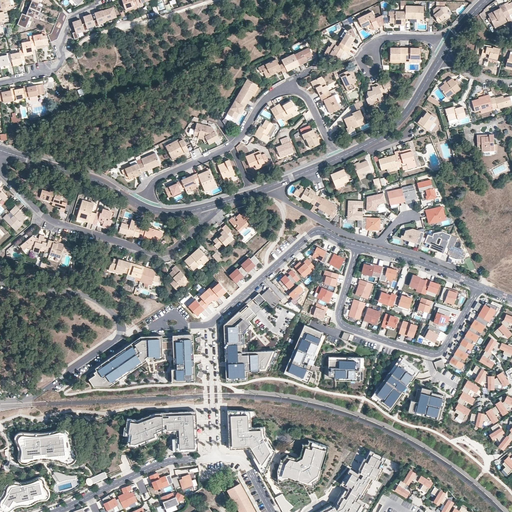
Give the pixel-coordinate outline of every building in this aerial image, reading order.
[(0,0),(0,5),(1,8),(0,8),(0,12),(3,12),(6,11),(14,9),(13,5),(10,6),(9,0),(0,0)] [(20,16),(17,24),(25,28),(30,17),(33,18),(34,14),(38,16),(41,8),(37,6),(39,3),(38,2),(38,0),(31,0),(25,15),(23,14),(21,17),(20,16)] [(122,0),(125,8),(133,5),(134,8),(135,9),(138,8),(135,0),(122,0)] [(507,2),(503,4),(509,15),(511,13),(511,1),(508,4),(507,2)] [(509,15),(503,4),(499,6),(500,8),(488,14),(493,23),(504,18),(509,15)] [(423,6),(405,6),(405,12),(405,19),(423,19),(423,6)] [(445,10),(445,7),(437,6),(433,10),(433,15),(436,19),(436,20),(439,23),(444,18),(447,18),(450,16),(448,13),(445,10)] [(72,33),(74,40),(78,39),(77,34),(83,32),(87,30),(87,29),(94,27),(94,28),(98,27),(98,25),(105,23),(104,21),(116,17),(113,8),(104,10),(104,12),(103,13),(102,11),(95,14),(97,20),(93,21),(91,15),(84,17),(86,23),(82,25),(80,20),(73,23),(76,32),(72,33)] [(60,10),(54,25),(51,34),(47,35),(50,41),(54,39),(53,39),(58,37),(57,36),(59,33),(58,32),(61,29),(60,28),(63,25),(62,23),(65,20),(64,19),(66,16),(60,10)] [(362,27),(369,24),(371,29),(372,30),(374,30),(377,28),(377,27),(379,26),(372,12),(357,19),(362,27)] [(395,25),(405,25),(405,19),(405,12),(395,12),(395,15),(390,15),(390,23),(395,23),(395,25)] [(375,19),(379,26),(384,23),(382,15),(375,19)] [(504,18),(493,23),(495,27),(506,21),(504,18)] [(340,42),(351,49),(353,45),(351,44),(350,44),(353,37),(355,35),(352,28),(347,30),(346,33),(340,42)] [(42,34),(33,35),(35,46),(44,44),(44,45),(48,44),(45,32),(42,32),(42,34)] [(30,41),(21,43),(22,47),(23,53),(32,51),(32,49),(35,48),(35,46),(33,35),(29,36),(30,41)] [(351,49),(340,42),(338,46),(332,43),(329,47),(328,46),(324,53),(329,56),(330,54),(339,59),(344,50),(348,53),(351,49)] [(489,54),(488,57),(497,59),(499,48),(493,47),(492,48),(486,46),(485,50),(482,49),(480,57),(484,57),(485,53),(489,54)] [(21,60),(24,60),(24,56),(23,53),(22,47),(18,48),(19,52),(10,54),(12,62),(12,64),(21,62),(21,60)] [(399,62),(404,62),(404,48),(389,47),(390,58),(399,58),(399,62)] [(294,55),(299,65),(314,58),(309,48),(294,55)] [(404,48),(404,62),(410,62),(410,59),(420,59),(420,48),(404,48)] [(10,54),(10,52),(6,53),(6,55),(0,55),(0,66),(9,65),(8,63),(12,62),(10,54)] [(294,54),(281,60),(283,64),(287,70),(287,71),(299,65),(294,55),(294,54)] [(282,73),(287,70),(283,64),(279,66),(276,59),(261,66),(264,73),(265,75),(269,73),(270,76),(274,74),(274,73),(277,71),(277,72),(281,71),(282,73)] [(342,76),(340,77),(348,91),(356,87),(354,83),(355,82),(353,77),(352,78),(351,74),(353,73),(351,69),(341,74),(342,76)] [(315,87),(320,96),(328,92),(321,76),(312,81),(315,87)] [(385,83),(378,86),(382,93),(388,90),(389,91),(393,89),(395,90),(400,88),(397,83),(396,82),(393,77),(386,81),(385,83)] [(440,88),(446,95),(453,90),(454,92),(460,88),(457,84),(459,83),(456,79),(454,81),(452,78),(447,82),(444,84),(440,88)] [(247,79),(236,97),(246,103),(249,98),(254,91),(257,85),(247,79)] [(379,101),(379,102),(385,99),(382,93),(378,86),(376,82),(372,85),(372,83),(368,84),(366,99),(368,103),(373,101),(374,103),(379,101)] [(43,94),(41,84),(27,87),(26,85),(22,86),(23,88),(25,98),(43,94)] [(16,99),(25,98),(23,88),(14,90),(13,88),(10,89),(10,90),(12,98),(15,97),(16,99)] [(0,90),(0,100),(3,100),(3,102),(12,100),(12,98),(10,90),(1,92),(1,90),(0,90)] [(328,92),(320,96),(322,100),(323,99),(330,113),(339,108),(333,95),(331,96),(329,91),(328,92)] [(490,99),(489,95),(485,96),(485,97),(479,99),(472,101),(475,112),(480,110),(492,107),(490,99)] [(493,109),(498,108),(498,109),(511,104),(511,102),(510,97),(510,96),(503,98),(501,99),(500,97),(495,98),(495,97),(490,99),(492,107),(493,109)] [(246,103),(236,97),(227,114),(236,118),(239,113),(243,105),(245,107),(246,103)] [(280,104),(270,109),(277,121),(291,113),(293,116),(298,113),(291,101),(281,106),(280,104)] [(445,109),(448,120),(457,117),(457,119),(466,117),(462,106),(455,108),(454,106),(445,109)] [(344,119),(348,128),(352,126),(353,128),(354,128),(365,123),(359,109),(352,113),(353,115),(344,119)] [(422,117),(418,123),(428,130),(436,119),(427,112),(423,118),(422,117)] [(259,126),(254,135),(267,142),(270,137),(271,138),(276,127),(273,125),(273,124),(265,119),(261,127),(259,126)] [(218,139),(213,127),(196,123),(194,135),(198,136),(197,138),(203,139),(205,143),(207,142),(208,144),(218,139)] [(312,130),(302,134),(304,139),(306,138),(311,148),(319,144),(312,130)] [(297,142),(303,138),(299,132),(293,136),(297,142)] [(486,136),(486,134),(477,134),(477,149),(481,149),(481,150),(494,150),(494,134),(489,134),(489,136),(486,136)] [(288,137),(280,140),(282,145),(276,147),(280,157),(294,152),(288,137)] [(179,141),(178,140),(165,146),(172,159),(188,150),(183,139),(179,141)] [(399,151),(394,152),(395,155),(398,165),(399,167),(402,166),(402,164),(406,163),(408,168),(416,166),(411,148),(402,151),(402,153),(400,153),(399,152),(399,151)] [(255,164),(255,166),(264,162),(265,165),(269,163),(265,153),(261,155),(260,151),(246,156),(250,166),(255,164)] [(138,164),(141,172),(160,164),(155,153),(141,159),(142,162),(138,164)] [(398,165),(395,155),(378,160),(381,170),(388,168),(398,165)] [(218,165),(224,179),(231,176),(235,174),(229,160),(225,161),(225,162),(218,165)] [(360,163),(354,166),(358,175),(371,169),(367,160),(360,163)] [(129,177),(141,172),(138,164),(137,163),(125,168),(127,173),(129,177)] [(331,177),(335,186),(343,182),(349,180),(344,169),(335,172),(336,174),(331,177)] [(197,173),(192,175),(196,183),(200,181),(203,187),(206,186),(208,190),(216,187),(209,170),(198,175),(197,173)] [(185,188),(187,193),(198,188),(196,183),(192,175),(181,180),(185,188)] [(373,180),(387,250),(420,258),(379,178),(373,180)] [(417,183),(419,191),(425,190),(427,195),(425,195),(426,199),(436,197),(433,188),(432,184),(431,184),(430,179),(417,183)] [(185,188),(181,180),(177,182),(177,183),(165,188),(169,198),(181,192),(180,190),(185,188)] [(405,202),(405,204),(412,203),(411,199),(416,197),(414,186),(413,186),(412,181),(401,184),(401,186),(405,202)] [(400,203),(405,202),(401,186),(386,189),(390,204),(400,202),(400,203)] [(314,204),(318,196),(314,194),(315,192),(310,189),(308,192),(300,187),(299,190),(297,188),(293,194),(305,200),(305,199),(314,204)] [(43,190),(41,195),(45,196),(44,199),(44,200),(53,203),(53,202),(59,204),(62,193),(51,189),(50,192),(43,190)] [(474,200),(471,201),(473,207),(477,205),(475,199),(482,197),(479,190),(471,192),(474,200)] [(376,204),(385,201),(383,193),(367,197),(366,210),(376,210),(376,204)] [(310,211),(312,211),(315,206),(333,217),(336,212),(338,209),(335,207),(336,205),(323,198),(323,199),(318,196),(314,204),(313,205),(310,211)] [(83,221),(93,223),(96,214),(91,212),(94,204),(82,200),(77,216),(84,219),(83,221)] [(357,227),(362,227),(362,217),(362,213),(363,201),(348,200),(348,211),(350,211),(349,219),(357,219),(357,227)] [(9,217),(7,215),(6,214),(3,218),(15,230),(18,227),(16,224),(19,220),(21,222),(25,217),(18,211),(19,210),(15,206),(9,211),(10,212),(13,215),(10,219),(9,218),(9,217)] [(426,212),(429,223),(445,220),(442,207),(429,210),(426,212)] [(96,214),(93,223),(96,225),(98,221),(103,222),(102,224),(110,227),(112,220),(109,219),(111,212),(103,209),(101,213),(96,212),(96,214)] [(232,217),(229,220),(241,233),(246,229),(244,227),(248,223),(246,222),(250,219),(244,212),(241,215),(239,214),(236,217),(238,220),(236,221),(232,217)] [(362,227),(362,229),(366,229),(366,230),(377,230),(379,228),(380,218),(362,217),(362,227)] [(119,231),(138,238),(142,225),(142,223),(131,220),(129,225),(121,223),(119,231)] [(227,234),(231,230),(226,224),(222,228),(227,234)] [(142,225),(138,238),(142,239),(143,239),(143,237),(152,240),(158,242),(162,232),(142,225)] [(232,239),(227,234),(222,228),(221,227),(218,230),(221,233),(222,234),(218,238),(217,237),(212,241),(215,243),(214,245),(217,248),(223,243),(225,245),(232,239)] [(420,244),(424,232),(412,229),(405,230),(404,235),(402,235),(400,238),(420,244)] [(443,252),(451,234),(442,231),(433,233),(432,236),(427,235),(424,243),(430,245),(428,248),(443,253),(443,252)] [(451,234),(443,252),(449,255),(449,256),(454,259),(463,258),(465,253),(463,249),(453,246),(457,237),(451,234)] [(47,246),(49,240),(44,238),(44,236),(40,235),(38,240),(36,240),(32,235),(20,246),(24,250),(25,249),(27,248),(31,249),(33,250),(33,251),(39,253),(40,249),(41,247),(46,249),(47,246)] [(53,242),(49,240),(47,246),(52,247),(50,253),(61,257),(62,251),(64,246),(58,244),(58,243),(58,242),(54,240),(53,242)] [(330,253),(317,247),(313,256),(321,260),(320,261),(325,263),(330,253)] [(184,260),(190,267),(193,265),(196,267),(201,262),(203,264),(208,259),(198,248),(184,260)] [(217,262),(221,259),(215,252),(211,255),(217,262)] [(334,255),(334,254),(330,252),(330,253),(325,263),(324,264),(329,266),(330,264),(339,268),(343,259),(337,255),(337,256),(334,255)] [(251,269),(256,265),(254,263),(258,260),(254,256),(250,259),(249,257),(241,265),(242,266),(244,268),(248,272),(252,277),(255,274),(251,269)] [(470,257),(465,260),(470,271),(475,268),(470,257)] [(127,273),(130,263),(118,259),(118,260),(114,259),(112,262),(111,265),(110,265),(108,270),(114,272),(115,269),(123,272),(127,273)] [(304,277),(315,266),(308,259),(302,264),(300,262),(295,267),(304,277)] [(380,277),(383,267),(378,266),(378,267),(374,266),(374,265),(373,264),(366,262),(364,263),(362,273),(380,277)] [(144,267),(130,263),(127,273),(135,276),(140,278),(144,267)] [(170,283),(176,289),(180,286),(181,287),(184,284),(185,284),(189,281),(175,266),(172,269),(173,270),(169,274),(175,279),(170,283)] [(148,268),(144,267),(140,278),(139,281),(151,285),(153,281),(154,281),(153,282),(157,283),(158,277),(154,276),(155,272),(147,270),(148,268)] [(395,277),(397,270),(383,267),(380,277),(379,280),(385,282),(386,279),(392,280),(393,277),(395,277)] [(240,287),(243,285),(239,280),(248,272),(244,268),(240,271),(239,269),(237,268),(229,275),(240,287)] [(286,275),(278,282),(282,286),(284,285),(288,289),(300,279),(292,270),(289,273),(290,274),(287,277),(286,275)] [(339,275),(325,270),(323,275),(326,276),(324,283),(335,287),(339,275)] [(422,292),(426,281),(421,279),(421,278),(413,275),(409,285),(417,288),(416,291),(422,292)] [(367,298),(372,283),(360,279),(359,284),(356,294),(367,298)] [(440,285),(426,280),(426,281),(422,292),(426,294),(427,289),(437,293),(440,285)] [(211,287),(207,291),(214,298),(220,305),(223,302),(219,297),(223,293),(224,291),(225,292),(226,290),(219,283),(213,289),(211,287)] [(333,292),(319,286),(316,292),(320,294),(318,298),(328,302),(333,292)] [(455,298),(458,292),(444,287),(440,299),(457,305),(459,299),(455,298)] [(280,301),(269,288),(261,295),(265,300),(273,308),(279,303),(280,301)] [(203,299),(199,303),(210,314),(213,312),(208,306),(209,305),(208,304),(214,298),(207,291),(207,290),(200,296),(203,299)] [(394,304),(397,296),(397,295),(391,293),(391,295),(381,292),(378,301),(393,306),(394,304)] [(259,293),(253,299),(259,306),(265,300),(261,295),(260,294),(259,293)] [(409,308),(412,299),(401,295),(401,297),(397,296),(394,304),(398,306),(397,307),(401,308),(402,306),(409,308)] [(428,312),(432,301),(422,298),(417,313),(423,315),(424,311),(428,312)] [(365,302),(354,299),(349,316),(359,319),(363,307),(364,307),(365,302)] [(197,300),(189,306),(197,315),(201,311),(207,317),(210,314),(199,303),(197,300)] [(486,326),(497,307),(488,303),(486,305),(485,305),(484,306),(478,302),(474,309),(480,312),(476,320),(484,325),(486,326)] [(317,303),(316,307),(313,314),(323,318),(327,308),(317,303)] [(247,372),(267,371),(276,350),(254,351),(254,354),(242,354),(242,352),(242,343),(242,332),(248,326),(252,323),(249,320),(256,314),(247,304),(229,320),(232,323),(228,326),(228,333),(224,333),(224,339),(227,339),(228,361),(225,361),(226,378),(242,377),(247,377),(247,372)] [(380,312),(368,308),(364,320),(376,324),(380,312)] [(447,323),(451,312),(439,308),(434,322),(442,325),(443,321),(447,323)] [(398,319),(385,314),(381,326),(386,327),(387,324),(395,327),(398,319)] [(476,320),(469,316),(467,319),(473,323),(469,330),(476,334),(478,330),(480,331),(484,325),(476,320)] [(509,325),(511,322),(504,319),(501,323),(502,324),(506,328),(509,325)] [(417,326),(403,321),(399,334),(403,335),(403,333),(407,334),(413,337),(417,326)] [(506,328),(502,324),(494,332),(498,337),(503,333),(508,337),(511,334),(506,328)] [(307,326),(305,325),(292,355),(294,356),(307,326)] [(440,331),(429,325),(422,337),(434,343),(440,331)] [(323,332),(307,326),(294,356),(292,355),(285,370),(309,380),(308,381),(314,384),(316,379),(311,376),(313,371),(310,370),(304,368),(305,366),(310,369),(312,364),(313,365),(325,335),(322,334),(323,332)] [(461,330),(467,333),(464,339),(471,343),(473,339),(475,340),(478,335),(476,334),(469,330),(463,326),(461,330)] [(344,332),(341,338),(348,341),(348,339),(350,334),(346,333),(346,332),(344,332)] [(194,359),(193,334),(172,335),(172,338),(190,337),(191,359),(194,359)] [(464,339),(458,335),(456,339),(461,342),(458,348),(465,352),(468,348),(470,349),(473,344),(471,343),(464,339)] [(163,355),(162,338),(153,339),(153,336),(144,336),(140,336),(125,347),(126,349),(117,356),(115,354),(101,364),(102,366),(97,370),(98,372),(92,377),(97,384),(99,383),(101,386),(108,386),(110,384),(108,382),(115,377),(117,379),(128,371),(126,368),(144,356),(149,356),(163,355)] [(191,359),(190,337),(172,338),(174,369),(171,369),(172,379),(178,379),(179,382),(183,382),(183,379),(195,378),(194,359),(191,359)] [(498,349),(500,343),(496,342),(489,338),(483,350),(484,350),(488,352),(491,347),(498,350),(498,349)] [(511,351),(511,348),(500,343),(498,349),(504,351),(502,354),(510,357),(511,351)] [(452,345),(450,348),(456,351),(453,357),(461,362),(463,358),(464,359),(468,354),(465,352),(458,348),(452,345)] [(117,356),(126,349),(125,347),(115,354),(117,356)] [(487,360),(490,354),(488,352),(484,350),(481,356),(480,355),(477,361),(489,368),(492,363),(487,360)] [(447,354),(445,357),(451,360),(449,364),(460,370),(461,368),(462,369),(465,364),(461,362),(453,357),(447,354)] [(128,371),(146,358),(144,356),(126,368),(128,371)] [(391,373),(403,358),(400,356),(389,372),(391,373)] [(360,367),(360,357),(349,357),(348,360),(329,359),(328,366),(328,376),(324,376),(324,379),(335,379),(335,377),(360,377),(360,367)] [(389,407),(417,369),(403,358),(391,373),(389,372),(386,376),(391,379),(389,382),(387,380),(381,388),(378,386),(372,395),(389,407)] [(445,367),(442,359),(434,362),(437,370),(445,367)] [(485,372),(475,366),(471,372),(476,375),(473,381),(478,384),(480,381),(484,375),(485,372)] [(389,407),(372,395),(371,397),(390,411),(420,370),(417,369),(389,407)] [(285,370),(284,373),(308,383),(308,381),(309,380),(285,370)] [(509,384),(502,373),(497,376),(499,377),(495,379),(492,379),(492,386),(498,386),(502,383),(505,387),(509,384)] [(492,379),(493,377),(486,377),(484,375),(480,381),(484,384),(487,384),(487,390),(493,390),(492,386),(492,379)] [(389,382),(391,379),(386,376),(378,386),(381,388),(387,380),(389,382)] [(97,384),(92,377),(89,379),(94,386),(101,386),(99,383),(97,384)] [(478,389),(466,382),(463,387),(464,387),(469,390),(475,393),(478,389)] [(469,390),(464,387),(460,393),(461,393),(466,396),(469,390)] [(439,405),(442,395),(418,389),(416,395),(420,396),(418,402),(414,401),(410,400),(408,408),(439,416),(442,406),(439,405)] [(466,396),(461,393),(458,398),(459,399),(465,402),(470,405),(473,400),(466,396)] [(461,408),(465,402),(459,399),(455,404),(456,405),(461,408)] [(501,404),(499,402),(494,405),(496,407),(499,413),(502,416),(507,413),(505,410),(501,404)] [(461,408),(456,405),(454,410),(456,411),(465,417),(468,412),(461,408)] [(499,413),(496,407),(490,410),(494,416),(499,413)] [(439,416),(408,408),(407,411),(439,419),(439,416)] [(253,447),(250,449),(255,458),(259,457),(259,464),(258,466),(265,470),(269,464),(267,463),(270,460),(269,459),(273,454),(269,452),(272,448),(266,436),(263,438),(261,435),(264,433),(264,427),(257,427),(257,429),(253,429),(253,427),(251,427),(248,427),(248,421),(247,417),(254,416),(256,415),(254,411),(227,410),(227,413),(231,413),(233,417),(231,418),(233,422),(231,423),(233,427),(231,428),(233,432),(231,433),(233,438),(232,438),(234,442),(232,443),(234,447),(237,445),(248,444),(253,447)] [(494,416),(490,410),(485,413),(486,416),(490,421),(492,425),(497,422),(494,416)] [(137,420),(127,418),(126,427),(125,435),(128,435),(127,446),(134,447),(158,438),(157,435),(162,433),(176,432),(177,438),(173,439),(173,451),(183,451),(198,450),(196,411),(155,413),(137,420)] [(462,423),(465,417),(456,411),(454,414),(458,416),(456,420),(462,423)] [(231,413),(227,413),(229,449),(248,448),(249,451),(250,449),(253,447),(248,444),(237,445),(234,447),(232,443),(234,442),(232,438),(233,438),(231,433),(233,432),(231,428),(233,427),(231,423),(233,422),(231,418),(233,417),(231,413)] [(480,429),(483,416),(477,415),(477,417),(475,423),(474,427),(480,429)] [(75,450),(72,443),(71,438),(71,430),(69,428),(68,426),(65,425),(50,431),(43,432),(38,432),(21,431),(17,432),(15,434),(14,436),(14,439),(17,445),(18,448),(18,453),(17,456),(17,458),(18,461),(20,462),(23,464),(26,463),(30,462),(40,459),(51,461),(56,462),(66,465),(69,464),(72,463),(74,461),(76,456),(76,453),(75,450)] [(493,434),(500,430),(497,425),(490,430),(493,434)] [(501,436),(503,435),(500,430),(493,434),(489,437),(492,442),(497,439),(501,436)] [(501,446),(505,440),(503,439),(501,436),(497,439),(501,446)] [(502,452),(510,442),(507,439),(506,438),(505,440),(501,446),(498,449),(502,452)] [(277,471),(278,479),(283,478),(284,474),(288,474),(288,477),(293,477),(298,476),(298,480),(302,480),(305,479),(305,482),(313,481),(317,479),(315,474),(320,468),(317,466),(320,462),(323,458),(321,457),(326,452),(322,449),(325,445),(309,440),(308,444),(306,444),(306,448),(302,458),(299,457),(298,460),(296,461),(293,460),(287,455),(282,460),(283,461),(281,464),(279,464),(277,471)] [(173,451),(173,445),(170,445),(164,453),(173,451)] [(249,451),(263,475),(265,470),(258,466),(259,464),(259,457),(255,458),(250,449),(249,451)] [(355,511),(361,504),(364,506),(366,502),(358,498),(360,495),(361,492),(364,493),(369,484),(367,483),(370,477),(372,479),(374,480),(376,475),(379,477),(383,467),(381,467),(386,458),(382,456),(380,459),(372,455),(374,452),(370,450),(366,458),(364,457),(359,468),(360,469),(358,473),(350,469),(348,472),(351,474),(346,482),(343,480),(340,486),(341,491),(338,497),(340,498),(336,504),(334,503),(332,506),(331,505),(320,511),(355,511)] [(511,470),(511,467),(505,461),(502,464),(506,467),(503,469),(508,474),(511,470)] [(315,474),(317,479),(319,478),(323,464),(320,462),(317,466),(320,468),(315,474)] [(409,481),(414,472),(409,469),(403,480),(407,482),(408,483),(409,481)] [(89,486),(108,478),(106,472),(86,480),(89,486)] [(416,481),(420,475),(414,472),(409,481),(414,484),(416,481)] [(157,473),(150,476),(156,490),(169,484),(166,476),(159,479),(157,473)] [(171,478),(175,488),(181,486),(182,489),(193,485),(189,474),(182,477),(182,479),(179,479),(179,478),(178,476),(171,478)] [(431,482),(420,475),(416,481),(422,484),(428,487),(431,482)] [(49,492),(49,489),(46,485),(46,483),(45,479),(44,477),(42,476),(40,476),(38,476),(34,478),(30,480),(22,481),(18,482),(14,480),(11,481),(7,482),(5,486),(5,489),(3,492),(0,495),(0,507),(1,508),(3,510),(6,510),(9,510),(11,509),(16,505),(19,504),(29,504),(32,503),(38,499),(40,499),(46,498),(48,497),(49,495),(49,492)] [(239,511),(255,511),(237,478),(230,482),(230,484),(225,486),(239,511)] [(403,488),(407,482),(403,480),(401,479),(398,485),(403,488)] [(425,492),(428,487),(422,484),(419,489),(425,492)] [(130,485),(122,488),(124,494),(118,496),(118,498),(123,508),(129,506),(128,505),(137,501),(133,493),(132,493),(130,494),(129,491),(130,490),(131,489),(130,485)] [(403,488),(398,485),(395,490),(406,496),(409,491),(403,488)] [(436,495),(439,489),(433,486),(430,492),(436,495)] [(442,495),(444,492),(439,489),(436,495),(433,500),(438,503),(439,501),(442,495)] [(172,493),(162,497),(163,501),(163,502),(166,509),(179,504),(178,501),(182,500),(184,495),(178,492),(176,497),(174,497),(172,493)] [(123,508),(118,498),(115,499),(114,498),(111,499),(109,494),(102,499),(108,511),(115,511),(120,510),(124,508),(123,508)] [(448,498),(442,495),(439,501),(444,504),(448,498)] [(293,506),(286,500),(284,501),(282,497),(276,500),(282,511),(289,511),(289,510),(293,506)] [(446,511),(452,501),(448,498),(444,504),(442,509),(446,511)]
